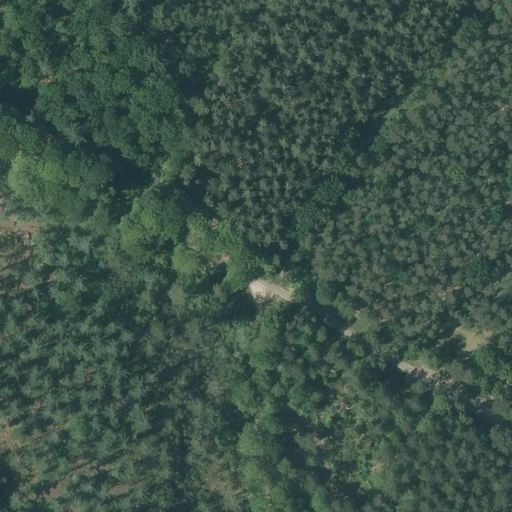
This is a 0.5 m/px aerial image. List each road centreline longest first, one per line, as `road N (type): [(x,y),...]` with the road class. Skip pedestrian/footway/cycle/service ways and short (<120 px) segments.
road 1 (unclassified): [(511,428),(270,287),(0,157)]
road 2 (track): [(270,287),(250,386),(271,511)]
